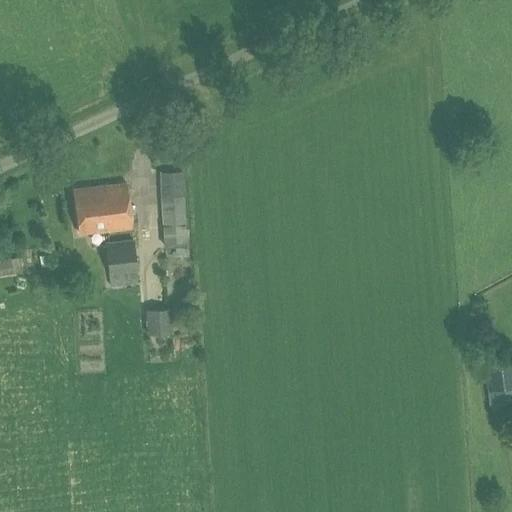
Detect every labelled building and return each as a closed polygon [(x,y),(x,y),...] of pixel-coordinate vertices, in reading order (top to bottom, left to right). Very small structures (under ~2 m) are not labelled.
[(161,171),(166,247),(187,245),(185,171),(161,171)] [(73,189),(79,233),(132,226),(127,183),(73,189)] [(107,241),(111,286),(140,283),(136,238),(107,241)] [(0,259),(0,274),(23,271),(20,256),(0,259)] [(146,308),(147,334),(174,333),(173,307),(146,308)] [(511,362),(487,366),(492,402),(511,399),(511,362)]
